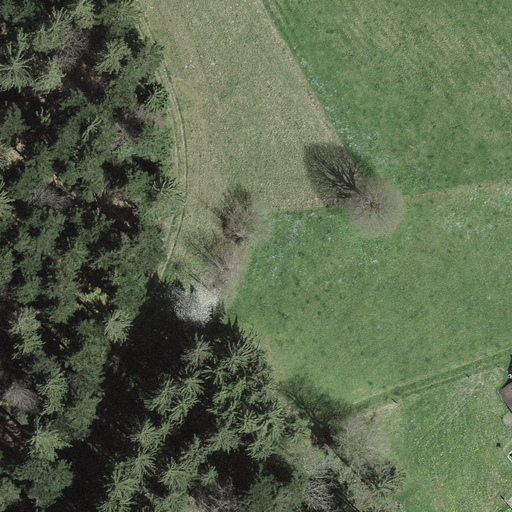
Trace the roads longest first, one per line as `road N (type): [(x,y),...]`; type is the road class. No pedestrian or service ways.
road 1 (track): [(46,511),(153,283),(184,197),(180,130)]
road 2 (track): [(185,511),(345,410),(511,355)]
